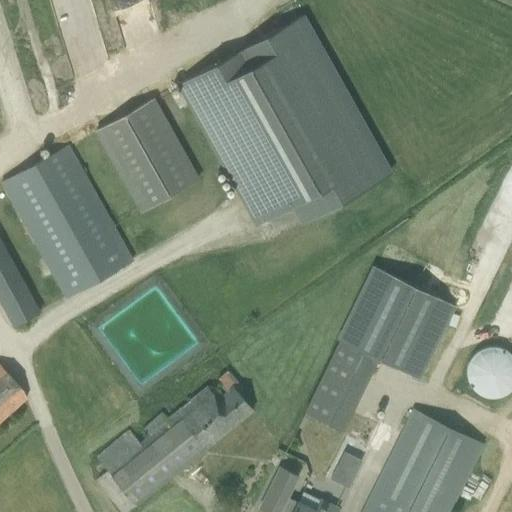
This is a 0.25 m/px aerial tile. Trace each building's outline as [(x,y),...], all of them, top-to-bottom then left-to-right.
[(388,175),(299,16),(179,83),(258,224),(293,204),(304,222),(388,175)] [(197,181),(151,99),(96,130),(141,212),(197,181)] [(65,297),(132,259),(68,145),(0,183),(65,297)] [(39,312),(0,241),(0,302),(13,327),(39,312)] [(415,377),(451,304),(375,267),(339,340),(376,358),(415,377)] [(340,430),(376,358),(339,340),(304,413),(340,430)] [(504,352),(491,347),(477,351),(467,362),(465,377),(471,391),(484,399),(500,399),(511,388),(511,357),(504,352)] [(0,421),(26,398),(23,391),(0,366),(0,421)] [(95,480),(104,490),(234,388),(234,387),(238,384),(227,371),(218,378),(227,390),(217,399),(207,387),(167,420),(162,413),(142,429),(148,436),(139,443),(128,430),(96,457),(106,471),(95,480)] [(234,388),(104,490),(121,511),(126,511),(252,410),(234,388)] [(361,511),(447,511),(481,445),(412,410),(361,511)] [(288,498),(298,475),(280,466),(259,508),(266,511),(334,511),(337,508),(319,500),(314,511),(288,498)] [(337,466),(330,480),(348,489),(355,475),(337,466)]
